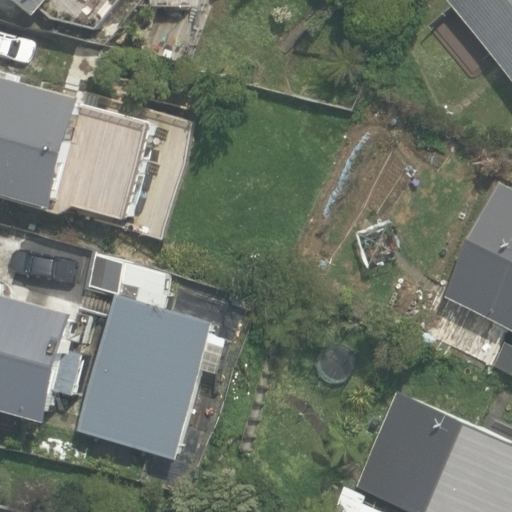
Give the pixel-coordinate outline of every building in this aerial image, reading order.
[(22,0),(42,15),(53,0),(22,0)] [(511,0),(455,0),(511,69),(511,0)] [(122,55),(75,43),(66,77),(113,89),(122,55)] [(93,95),(0,71),(0,189),(64,207),(93,95)] [(451,295),(511,324),(511,181),(507,179),(451,295)] [(130,255),(102,247),(92,282),(121,290),(130,255)] [(86,304),(0,282),(0,401),(59,417),(65,388),(83,392),(93,349),(77,345),(86,304)] [(226,316),(128,289),(87,425),(185,458),(226,316)] [(511,511),(511,429),(404,386),(363,484),(433,511),(511,511)] [(390,511),(394,502),(350,483),(337,511),(390,511)]
